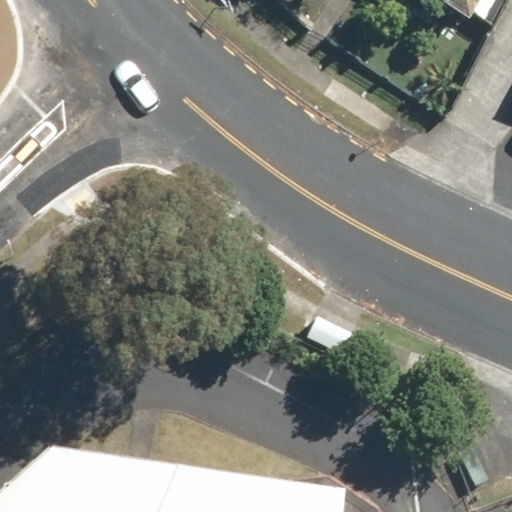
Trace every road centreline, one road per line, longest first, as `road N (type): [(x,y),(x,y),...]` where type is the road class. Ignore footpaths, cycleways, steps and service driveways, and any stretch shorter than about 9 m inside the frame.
road 1 (tertiary): [(145,38),(407,216),(511,261)]
road 2 (residential): [(0,181),(145,38)]
